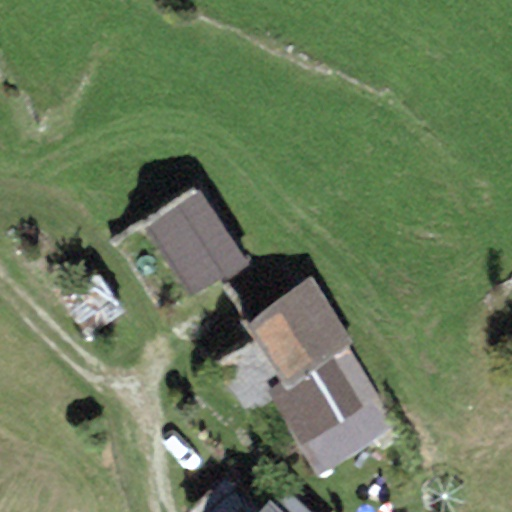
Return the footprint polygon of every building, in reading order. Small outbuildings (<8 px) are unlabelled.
[(200,178),(139,225),(181,294),(248,256),(200,178)] [(63,292),(81,319),(96,310),(100,317),(120,305),(98,270),(63,292)] [(314,270),(247,304),(289,369),(348,341),(355,338),(314,270)] [(320,465),(396,423),(348,341),(289,369),(272,378),(320,465)] [(296,511),(323,511),(290,482),(277,492),(296,511)] [(273,488),(246,511),(296,511),(277,492),(273,488)]
